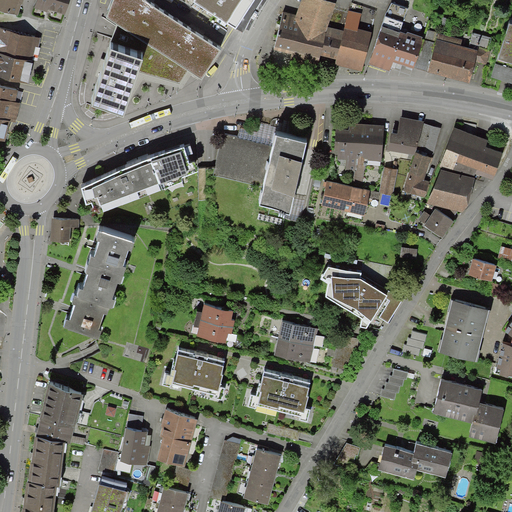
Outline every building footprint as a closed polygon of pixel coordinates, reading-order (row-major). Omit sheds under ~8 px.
[(0,0),(0,7),(17,13),(21,0),(0,0)] [(36,0),(35,3),(65,11),(68,0),(36,0)] [(200,79),(219,49),(142,0),(114,0),(107,17),(117,25),(92,105),(126,118),(138,72),(180,84),(189,71),(200,79)] [(254,0),(193,0),(193,2),(235,29),(254,0)] [(327,26),(334,2),(328,0),(306,0),(304,7),(300,5),(296,16),(283,13),(275,46),(319,57),(320,54),(327,26)] [(407,7),(392,2),(385,15),(373,52),(414,66),(423,39),(399,31),(407,7)] [(355,29),(359,14),(349,12),(344,35),(330,31),(331,27),(327,26),(320,54),(363,63),(370,32),(355,29)] [(511,72),(511,19),(510,19),(492,75),(499,77),(502,69),(511,72)] [(0,52),(29,59),(35,36),(0,28),(0,52)] [(423,39),(414,66),(469,81),(474,60),(486,63),(491,37),(472,32),(469,49),(460,47),(459,38),(438,33),(435,43),(423,39)] [(0,74),(27,81),(32,60),(29,59),(0,52),(0,74)] [(0,117),(8,119),(15,89),(0,85),(0,117)] [(0,138),(3,140),(8,119),(0,117),(0,138)] [(423,122),(400,117),(397,131),(391,130),(387,147),(414,152),(423,122)] [(418,146),(434,151),(441,128),(425,123),(418,146)] [(488,140),(454,127),(440,166),(442,167),(426,204),(442,207),(458,211),(463,212),(468,206),(475,178),(473,178),(475,174),(493,180),(502,153),(486,147),(488,140)] [(289,209),(307,137),(275,129),(271,146),(260,188),(257,201),(289,209)] [(382,132),(336,129),(335,148),(339,149),(338,156),(346,157),(345,167),(355,168),(354,182),(364,182),(365,158),(368,159),(369,152),(381,153),(382,132)] [(271,146),(223,133),(212,176),(260,188),(271,146)] [(179,144),(179,140),(160,141),(160,168),(179,168),(179,166),(179,144)] [(197,144),(179,144),(179,166),(197,166),(197,144)] [(425,174),(431,156),(416,151),(410,169),(425,174)] [(94,210),(163,184),(151,153),(79,185),(84,202),(89,200),(94,210)] [(398,169),(385,166),(380,189),(393,192),(398,169)] [(425,197),(430,182),(424,180),(425,174),(410,169),(403,190),(425,197)] [(362,219),(370,190),(326,180),(320,205),(346,211),(345,215),(362,219)] [(451,220),(458,211),(442,207),(439,211),(451,220)] [(439,211),(435,209),(430,216),(425,224),(424,225),(443,238),(454,221),(451,220),(439,211)] [(430,216),(424,211),(418,219),(425,224),(430,216)] [(79,218),(51,217),(50,238),(70,239),(71,226),(79,226),(79,218)] [(116,266),(127,233),(98,223),(87,256),(116,266)] [(496,262),(473,255),(468,271),(492,278),(496,262)] [(105,299),(116,266),(87,256),(76,289),(102,298),(105,299)] [(360,279),(331,277),(333,298),(355,309),(371,321),(386,298),(387,296),(384,294),(360,279)] [(502,284),(490,281),(488,289),(499,292),(502,284)] [(63,321),(91,331),(102,298),(76,289),(74,288),(63,321)] [(387,290),(384,294),(387,296),(386,298),(389,300),(379,318),(388,323),(403,299),(387,290)] [(490,306),(454,296),(440,346),(476,356),(490,306)] [(231,317),(233,308),(204,301),(201,317),(232,324),(234,318),(231,317)] [(231,331),(232,324),(201,317),(197,333),(226,340),(228,330),(231,331)] [(511,337),(511,342),(503,340),(496,369),(508,372),(508,368),(511,368),(511,318),(506,327),(511,331),(511,337)] [(318,327),(282,319),(278,335),(314,343),(322,345),(324,335),(316,333),(318,327)] [(412,330),(410,338),(424,342),(425,342),(427,334),(412,330)] [(314,343),(278,335),(275,352),(310,360),(314,343)] [(408,337),(406,344),(420,348),(422,348),(424,342),(410,338),(408,337)] [(404,344),(402,351),(418,356),(420,348),(406,344),(404,344)] [(173,360),(171,359),(169,371),(163,369),(160,382),(168,384),(169,379),(213,390),(212,394),(220,396),(223,384),(219,383),(222,369),(220,369),(223,356),(177,345),(173,360)] [(259,380),(257,380),(255,391),(249,390),(246,402),(254,404),(255,400),(299,410),(298,415),(306,416),(309,404),(305,403),(308,390),(306,389),(309,377),(263,366),(259,380)] [(394,368),(392,375),(404,378),(406,379),(408,371),(394,368)] [(390,375),(388,382),(400,385),(402,386),(404,378),(392,375),(390,375)] [(481,387),(441,377),(432,409),(466,417),(466,414),(474,416),(477,403),(481,387)] [(82,390),(48,379),(39,414),(73,423),(82,390)] [(386,382),(384,389),(396,392),(399,393),(400,385),(388,382),(386,382)] [(382,388),(380,396),(394,399),(396,392),(384,389),(382,388)] [(503,406),(485,401),(484,405),(477,403),(474,416),(469,432),(495,439),(503,406)] [(157,456),(182,464),(196,416),(164,406),(160,423),(162,423),(160,433),(162,433),(157,456)] [(62,438),(69,440),(73,423),(39,414),(35,433),(62,438)] [(146,443),(148,429),(126,425),(120,458),(148,463),(151,444),(146,443)] [(35,433),(33,432),(29,477),(55,482),(58,482),(62,438),(35,433)] [(414,449),(385,441),(378,465),(415,475),(417,466),(445,474),(452,451),(417,441),(414,449)] [(360,446),(346,442),(334,464),(349,469),(351,462),(353,462),(356,455),(357,455),(360,446)] [(280,452),(255,446),(251,462),(275,469),(280,452)] [(486,453),(477,450),(474,461),(483,464),(486,453)] [(275,469),(251,462),(246,478),(271,485),(275,469)] [(126,482),(101,474),(89,511),(123,511),(125,505),(120,504),(122,494),(128,496),(130,488),(126,484),(126,482)] [(22,511),(51,511),(55,482),(29,477),(27,476),(22,511)] [(271,485),(246,478),(242,494),(267,501),(271,485)] [(182,506),(186,490),(158,483),(158,486),(161,487),(158,500),(182,506)] [(243,511),(245,504),(221,497),(216,511),(243,511)] [(180,511),(182,506),(158,500),(154,511),(180,511)]
